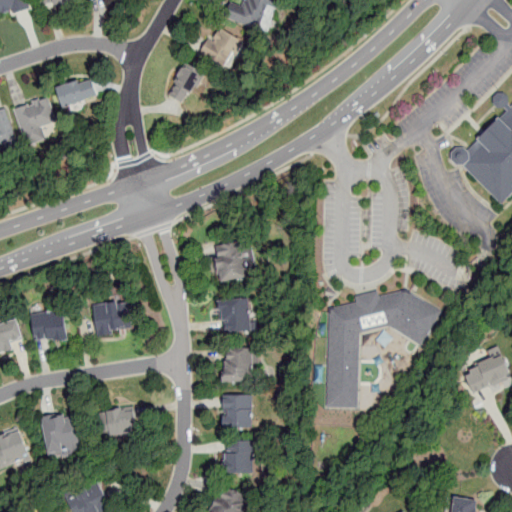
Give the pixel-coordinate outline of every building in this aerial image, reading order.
[(0,0),(0,15),(30,7),(27,0),(0,0)] [(269,7),(278,10),(280,0),(245,0),(244,6),(230,2),(225,19),(262,30),(269,7)] [(244,43),(219,27),(201,54),(225,70),(244,43)] [(204,72),(187,61),(167,93),(184,104),(204,72)] [(63,109),(98,98),(91,77),(56,88),(63,109)] [(50,98),(15,109),(25,142),(45,136),(43,128),(58,124),(50,98)] [(0,111),(0,152),(18,147),(7,109),(0,111)] [(511,198),(505,205),(461,161),(511,110),(511,198)] [(256,276),(250,250),(247,251),(245,242),(220,247),(222,259),(219,260),(224,283),(256,276)] [(330,409),(361,409),(362,334),(391,327),(424,347),(445,313),(409,291),(331,310),(330,409)] [(254,332),(251,299),(221,302),(223,323),(226,322),(227,334),(254,332)] [(134,329),(130,303),(95,308),(99,338),(115,335),(114,331),(134,329)] [(70,339),(66,311),(33,316),(37,341),(50,339),(50,342),(70,339)] [(19,321),(0,327),(0,355),(16,350),(14,344),(25,340),(19,321)] [(257,382),(255,349),(234,350),(234,362),(229,362),(230,383),(257,382)] [(469,378),(475,394),(485,390),(511,377),(511,372),(504,354),(477,365),(479,369),(473,372),(475,376),(469,378)] [(256,430),(255,396),(227,397),(227,430),(256,430)] [(136,412),(127,413),(127,411),(102,414),(104,434),(113,433),(113,436),(135,433),(134,426),(138,426),(136,412)] [(84,449),(77,417),(45,424),(51,456),(84,449)] [(0,470),(32,458),(22,433),(0,441),(0,470)] [(257,475),(256,443),(229,443),(229,475),(257,475)] [(109,511),(115,509),(99,483),(69,501),(75,511),(97,511),(99,511),(109,511)] [(246,511),(251,498),(223,488),(215,511),(246,511)] [(479,511),(481,503),(459,499),(456,511),(479,511)]
